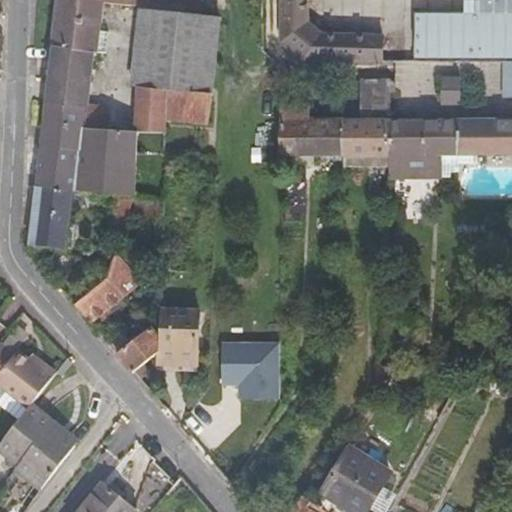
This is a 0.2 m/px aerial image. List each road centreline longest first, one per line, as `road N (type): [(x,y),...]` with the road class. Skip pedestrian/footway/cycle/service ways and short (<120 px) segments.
road 1 (residential): [(226,511),(21,267),(10,233),(20,0)]
road 2 (unknown): [(128,395),(39,511)]
